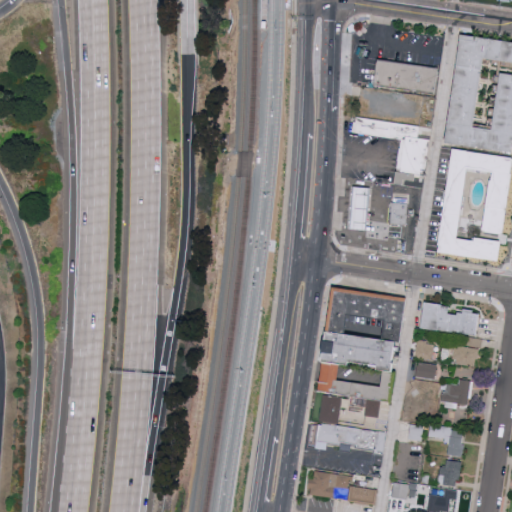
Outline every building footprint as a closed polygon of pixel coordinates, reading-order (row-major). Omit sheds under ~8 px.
[(450,144),(511,151),(511,75),(504,74),(497,129),(478,127),(487,59),(511,61),(511,40),(463,35),(450,144)] [(440,75),(436,100),(389,94),(375,92),(379,69),(379,67),(389,68),(393,68),(440,75)] [(421,132),(421,145),(408,143),(408,146),(403,146),(390,144),(354,140),(355,130),(356,122),(389,127),(405,129),(421,132)] [(432,145),(425,190),(425,193),(395,191),(395,190),(403,146),(408,146),(421,145),(432,145)] [(506,235),(511,184),(511,156),(454,149),(441,253),(500,261),(503,242),(461,237),(469,169),(493,172),(485,232),(506,235)] [(372,196),(368,239),(352,239),(355,196),(372,196)] [(409,206),(408,232),(392,232),(394,207),(409,206)] [(408,312),(403,337),(391,335),(334,325),(336,313),(340,284),(391,293),(411,297),(408,312)] [(421,328),(470,334),(468,346),(482,347),(483,337),(478,337),(482,311),(463,309),(462,314),(451,313),(452,305),(424,301),(421,328)] [(334,325),(391,335),(403,337),(397,368),(392,367),(331,356),(327,355),(331,330),(332,325),(334,325)] [(434,343),(417,341),(415,357),(432,360),(434,343)] [(476,366),(479,349),(456,344),(453,362),(476,366)] [(341,378),(385,384),(386,373),(387,370),(392,370),(400,371),(399,373),(396,400),(392,400),(331,391),(321,389),(324,374),(326,361),(331,361),(344,363),(342,374),(341,378)] [(437,364),(418,363),(417,376),(436,378),(437,364)] [(446,382),(443,400),(467,404),(472,380),(461,378),(460,385),(446,382)] [(384,403),(381,418),(344,412),(341,424),(332,424),(321,423),(327,395),(331,396),(384,403)] [(390,434),(387,456),(378,455),(378,451),(360,448),(360,445),(345,444),(344,446),(332,444),(319,441),(320,435),(321,423),(332,425),(389,434),(390,434)] [(424,426),(410,424),(408,438),(422,440),(424,426)] [(448,454),(463,456),(465,429),(431,426),(430,438),(449,439),(448,454)] [(462,462),(443,459),(439,483),(458,486),(462,462)] [(382,480),(380,495),(378,503),(351,499),(351,502),(338,501),(338,496),(339,493),(332,492),(331,492),(331,496),(331,498),(314,497),(314,496),(317,471),(332,473),(382,480)] [(393,497),(409,498),(410,483),(394,482),(393,497)] [(442,511),(449,511),(451,499),(456,499),(457,491),(445,490),(445,496),(430,494),(428,511),(442,511)]
